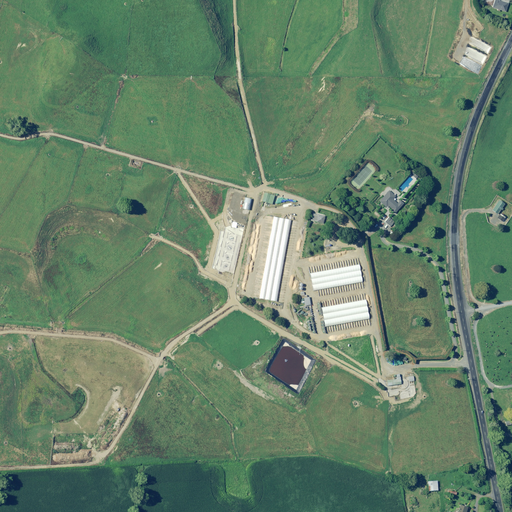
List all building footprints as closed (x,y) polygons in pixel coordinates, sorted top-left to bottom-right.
[(499,0),(494,0),(492,8),(497,9),(497,11),(499,11),(499,10),(505,12),(508,3),(500,1),(499,0)] [(395,196),(389,191),(379,201),(387,208),(389,206),(392,209),(390,210),(394,214),(403,203),(400,200),(397,203),(393,199),(395,196)] [(274,196),(265,193),(263,202),(272,204),(274,196)] [(251,199),(245,198),(243,209),(249,210),(251,199)] [(497,214),(501,210),(502,211),(503,209),(502,208),(504,205),(498,201),(492,210),(497,214)] [(317,216),(313,215),(311,220),(323,223),(325,216),(317,214),(317,216)] [(496,215),(492,221),(497,224),(498,221),(501,223),(501,222),(503,223),(504,221),(500,218),(496,215)] [(279,218),(274,217),(259,298),(265,299),(270,300),(276,301),(291,220),(285,219),(279,218)] [(394,222),(389,217),(385,222),(390,227),(394,222)] [(360,270),(359,265),(310,273),(311,279),(312,285),(313,291),(362,282),(361,276),(360,270)] [(366,305),(365,300),(321,308),(322,313),(323,320),(325,327),(369,319),(368,312),(366,305)] [(395,375),(396,379),(387,381),(387,386),(401,384),(401,381),(400,376),(399,376),(399,374),(395,375)] [(437,481),(429,481),(429,491),(437,491),(437,481)]
